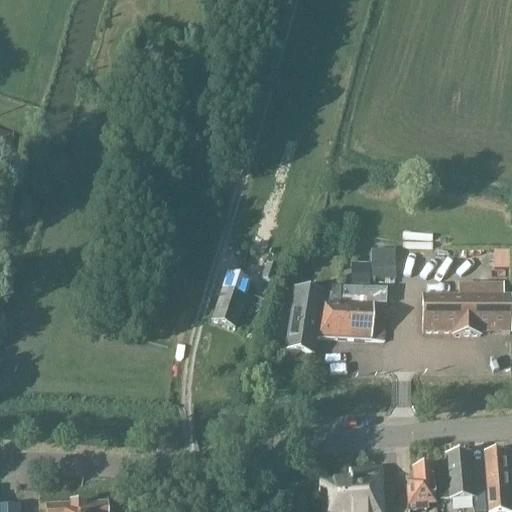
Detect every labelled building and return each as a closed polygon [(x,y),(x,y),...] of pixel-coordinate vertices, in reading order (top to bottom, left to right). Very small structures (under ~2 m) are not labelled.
[(156,61),(161,48),(147,43),(142,56),(156,61)] [(394,253),(371,253),(371,281),(394,281),(394,253)] [(369,266),(359,266),(359,286),(369,286),(369,266)] [(259,284),(270,288),(276,272),(264,268),(259,284)] [(479,335),(509,335),(509,299),(502,299),(502,287),(457,287),(457,299),(421,299),(421,335),(451,335),(451,338),(478,338),(479,335)] [(330,304),(332,290),(330,290),(329,297),(322,296),(293,292),(283,353),(312,359),(315,342),(314,342),(320,303),(330,304)] [(320,303),(314,342),(315,342),(315,341),(383,344),(385,307),(384,307),(385,291),(339,290),(339,291),(332,290),(330,304),(320,303)] [(244,299),(221,291),(210,323),(234,331),(244,299)] [(486,511),(508,511),(504,453),(482,455),(486,511)] [(447,502),(472,500),(468,456),(443,457),(444,468),(436,469),(438,503),(447,502)] [(425,511),(426,508),(434,508),(431,469),(410,471),(410,479),(404,480),(406,508),(406,511),(425,511)] [(349,481),(321,483),(321,511),(379,511),(378,471),(349,473),(349,481)]
